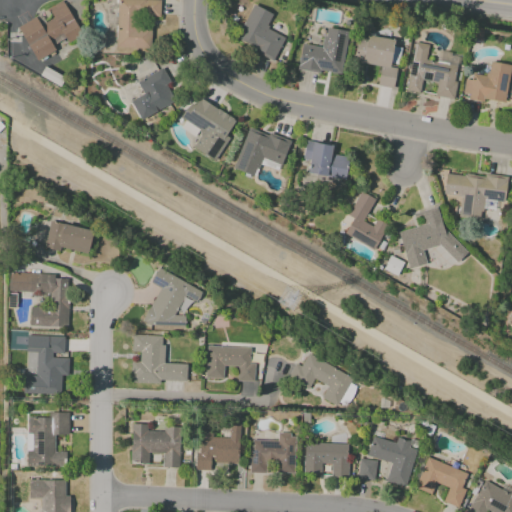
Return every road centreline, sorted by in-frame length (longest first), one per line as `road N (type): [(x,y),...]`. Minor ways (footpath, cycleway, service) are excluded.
road 1 (residential): [(194,0),(194,43),(244,94),(511,141)]
road 2 (residential): [(368,511),(100,499)]
road 3 (residential): [(111,292),(100,511)]
